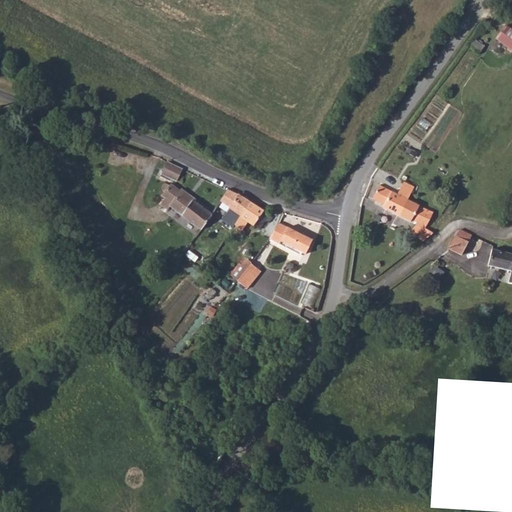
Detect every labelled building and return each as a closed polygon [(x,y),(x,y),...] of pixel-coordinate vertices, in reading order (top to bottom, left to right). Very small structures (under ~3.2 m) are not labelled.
[(511,29),(509,27),(500,40),(511,49),(511,29)] [(167,163),(161,175),(168,178),(177,182),(183,170),(167,163)] [(381,187),(379,186),(372,200),(383,206),(382,208),(397,216),(406,200),(413,187),(402,181),(395,194),(381,187)] [(167,186),(164,186),(163,189),(163,193),(161,197),(164,199),(159,206),(166,211),(169,207),(178,214),(201,231),(216,209),(226,190),(219,186),(206,211),(172,185),(170,187),(167,186)] [(226,190),(216,209),(221,211),(225,206),(240,216),(251,204),(237,194),(226,190)] [(406,200),(397,216),(408,222),(410,220),(414,223),(409,232),(424,241),(432,233),(423,229),(431,214),(406,200)] [(240,216),(239,217),(259,231),(269,217),(251,204),(240,216)] [(279,225),(270,240),(273,242),(279,245),(280,242),(287,228),(279,225)] [(287,228),(280,242),(304,254),(311,240),(287,228)] [(459,232),(455,238),(468,244),(471,238),(459,232)] [(455,238),(453,242),(448,251),(462,257),(468,244),(455,238)] [(511,255),(491,251),(488,267),(510,272),(508,285),(511,285),(511,255)] [(258,268),(247,288),(258,295),(268,275),(258,268)] [(119,294),(127,283),(114,274),(106,284),(119,294)]
